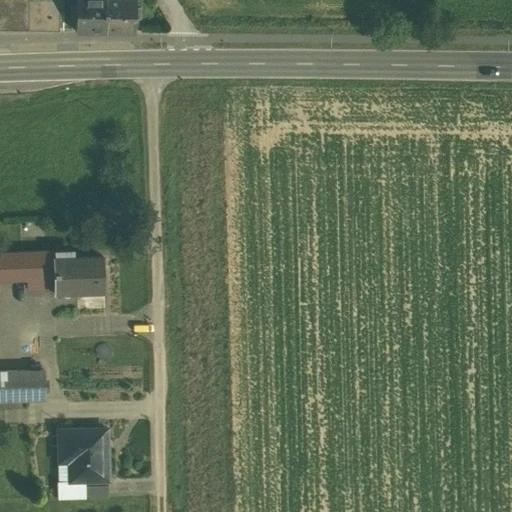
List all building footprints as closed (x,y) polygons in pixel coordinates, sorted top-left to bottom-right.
[(0,0),(0,30),(59,31),(58,0),(0,0)] [(74,0),(75,7),(71,7),(71,17),(75,17),(75,31),(105,31),(105,0),(74,0)] [(105,0),(105,31),(134,31),(135,17),(139,17),(140,8),(135,8),(135,0),(105,0)] [(52,252),(0,253),(0,275),(53,274),(52,252)] [(103,256),(69,257),(69,262),(63,262),(62,252),(52,252),(53,274),(53,292),(104,290),(103,256)] [(0,399),(43,398),(42,370),(0,371),(0,399)] [(106,429),(59,429),(59,453),(70,453),(70,480),(107,479),(106,429)] [(107,485),(84,486),(84,498),(108,498),(107,485)]
